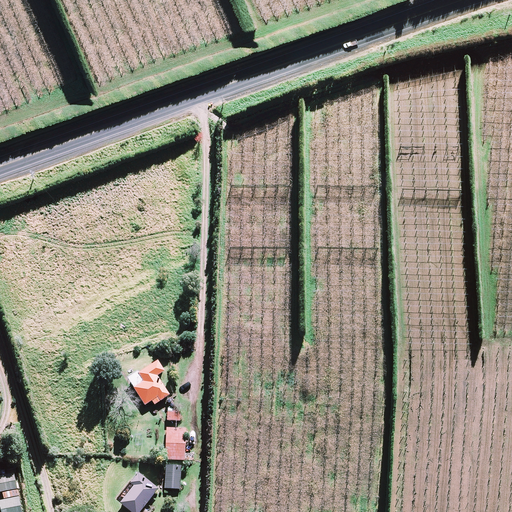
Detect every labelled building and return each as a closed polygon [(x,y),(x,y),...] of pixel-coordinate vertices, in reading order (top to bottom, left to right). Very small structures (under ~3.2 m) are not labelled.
[(128,378),(128,379),(145,405),(152,401),(154,405),(169,396),(157,376),(164,372),(157,361),(139,373),(138,373),(138,372),(128,378)] [(167,420),(180,421),(180,409),(167,408),(167,420)] [(185,429),(180,428),(166,428),(165,459),(184,460),(185,429)] [(181,466),(166,465),(165,488),(180,489),(181,466)] [(17,488),(14,474),(0,476),(0,489),(0,492),(17,488)] [(132,483),(118,501),(131,511),(139,511),(158,489),(138,474),(131,483),(132,483)] [(21,511),(18,498),(0,501),(0,502),(2,511),(21,511)]
